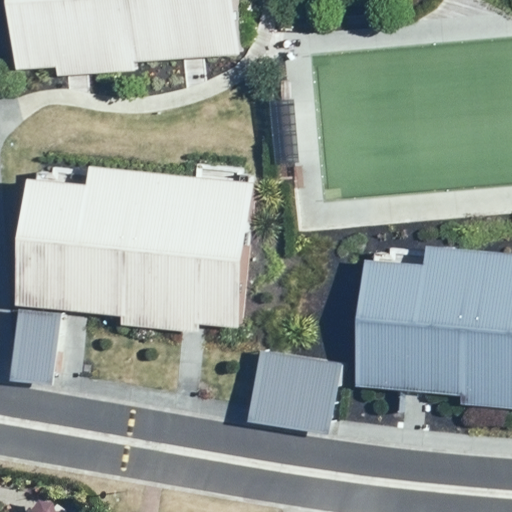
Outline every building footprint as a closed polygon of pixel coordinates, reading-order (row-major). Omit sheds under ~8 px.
[(4,0),(7,72),(231,63),(228,0),(4,0)] [(257,172),(22,161),(16,306),(251,317),(257,172)] [(511,257),(349,262),(353,399),(511,395),(511,257)] [(66,364),(70,314),(26,310),(20,377),(77,381),(78,365),(66,364)] [(352,361),(268,347),(255,422),(339,437),(352,361)] [(0,511),(81,511),(87,480),(0,464),(0,511)]
